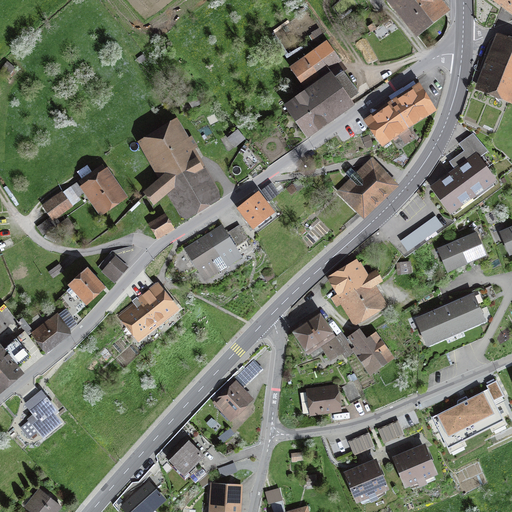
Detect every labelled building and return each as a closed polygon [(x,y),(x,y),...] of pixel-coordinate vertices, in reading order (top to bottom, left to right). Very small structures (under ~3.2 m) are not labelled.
[(393,0),(418,31),(443,11),(434,0),(393,0)] [(511,0),(499,0),(511,9),(511,0)] [(511,45),(500,41),(482,86),(511,98),(511,95),(511,45)] [(306,59),(315,71),(335,57),(326,44),(306,59)] [(315,71),(306,59),(293,68),(302,80),(315,71)] [(306,130),(357,94),(342,73),(314,93),(311,88),(288,104),(306,130)] [(395,104),(369,122),(382,141),(397,129),(431,108),(419,89),(408,96),(403,87),(390,96),(395,104)] [(235,146),(246,136),(238,126),(226,136),(235,146)] [(176,128),(146,145),(166,178),(148,193),(154,201),(171,186),(188,216),(217,198),(176,128)] [(476,159),(486,151),(472,133),(459,144),(465,152),(450,163),(456,172),(435,187),(451,210),(492,180),(476,159)] [(385,173),(380,168),(378,170),(370,163),(357,175),(351,168),(345,173),(343,171),(329,181),(338,189),(340,187),(364,211),(392,185),(382,175),(385,173)] [(82,181),(102,210),(121,197),(101,168),(82,181)] [(71,187),(45,206),(54,218),(80,200),(71,187)] [(257,196),(242,208),(248,216),(245,218),(252,226),(269,212),(257,196)] [(159,234),(172,226),(166,217),(154,225),(159,234)] [(401,241),(408,250),(441,226),(435,217),(401,241)] [(75,229),(68,219),(61,224),(69,234),(75,229)] [(226,234),(234,247),(247,239),(239,226),(226,234)] [(222,227),(208,235),(221,255),(226,263),(239,254),(234,247),(226,234),(222,227)] [(511,228),(501,233),(509,254),(511,252),(511,228)] [(458,242),(466,262),(485,254),(477,234),(458,242)] [(221,255),(208,235),(186,250),(203,277),(217,269),(212,261),(221,255)] [(466,262),(458,242),(439,250),(447,270),(466,263),(466,262)] [(115,281),(127,268),(110,253),(98,266),(115,281)] [(409,262),(398,263),(399,274),(410,272),(409,262)] [(332,277),(357,318),(380,304),(369,286),(379,280),(375,273),(365,280),(355,263),(332,277)] [(53,278),(64,270),(59,264),(49,272),(53,278)] [(73,286),(86,301),(101,287),(88,272),(73,286)] [(169,302),(149,278),(131,293),(140,304),(124,317),(139,335),(151,326),(155,331),(171,318),(176,312),(174,309),(179,305),(173,298),(169,302)] [(491,285),(484,288),(490,302),(497,299),(491,285)] [(474,295),(416,320),(427,345),(484,320),(474,295)] [(316,316),(296,330),(309,348),(329,335),(316,316)] [(46,348),(67,332),(56,318),(49,323),(48,321),(34,332),(46,348)] [(0,385),(0,386),(17,372),(15,369),(38,349),(25,331),(4,348),(0,343),(0,385)] [(348,340),(355,350),(370,371),(390,357),(376,336),(366,343),(358,332),(348,339),(348,340)] [(355,351),(355,350),(348,340),(342,333),(333,339),(332,338),(323,344),(332,357),(341,352),(345,358),(355,351)] [(261,368),(254,360),(234,378),(242,386),(261,368)] [(488,389),(432,417),(448,448),(504,420),(494,401),(504,396),(496,380),(486,385),(488,389)] [(361,398),(353,381),(341,387),(350,404),(361,398)] [(222,398),(217,402),(224,410),(227,407),(234,414),(249,399),(235,385),(231,390),(230,389),(221,397),(222,398)] [(338,409),(335,388),(309,391),(312,413),(338,409)] [(55,410),(41,393),(28,404),(36,415),(30,419),(43,434),(59,421),(52,413),(55,410)] [(243,422),(255,411),(249,405),(237,415),(243,422)] [(379,431),(384,442),(404,434),(399,422),(379,431)] [(369,435),(349,443),(354,455),(374,446),(369,435)] [(186,439),(168,458),(175,465),(172,467),(185,480),(190,474),(187,471),(208,449),(197,438),(191,444),(186,439)] [(434,472),(424,447),(396,459),(406,484),(417,479),(420,486),(426,483),(423,477),(434,472)] [(386,487),(375,462),(347,474),(357,499),(369,494),(371,501),(377,498),(374,492),(386,487)] [(219,469),(222,476),(236,471),(234,463),(219,469)] [(315,475),(307,476),(308,488),(316,487),(316,484),(317,483),(317,481),(316,481),(315,475)] [(213,511),(236,511),(238,485),(215,483),(213,511)] [(129,511),(146,511),(161,499),(148,484),(124,506),(129,511)] [(267,490),(272,511),(286,509),(281,486),(267,490)] [(54,511),(60,505),(41,490),(37,496),(34,495),(32,497),(32,499),(33,501),(27,508),(31,511),(54,511)]
